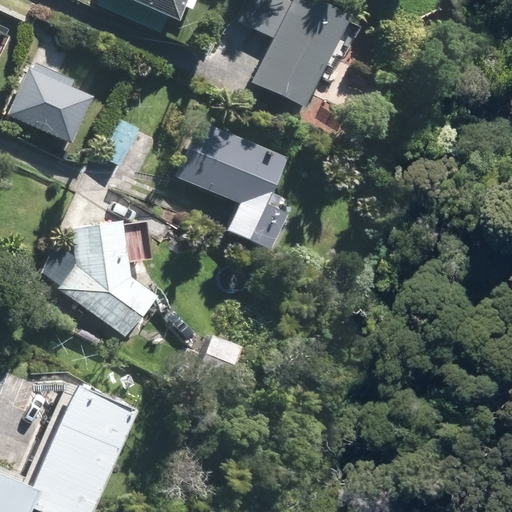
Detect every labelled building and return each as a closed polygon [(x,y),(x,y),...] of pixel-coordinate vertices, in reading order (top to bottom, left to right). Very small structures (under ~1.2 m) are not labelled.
[(170,0),(99,0),(156,28),(170,0)] [(332,27),(286,5),(245,86),(291,109),(332,27)] [(80,99),(25,71),(2,116),(58,143),(80,99)] [(129,131),(109,120),(89,159),(109,169),(129,131)] [(289,172),(193,126),(169,175),(227,204),(216,227),(253,245),(289,172)] [(69,272),(55,290),(112,336),(139,301),(114,281),(102,225),(61,234),(69,272)] [(225,347),(204,339),(191,375),(212,383),(225,347)] [(71,511),(114,415),(55,389),(10,489),(19,493),(10,511),(71,511)] [(0,511),(8,511),(16,494),(0,486),(0,511)]
